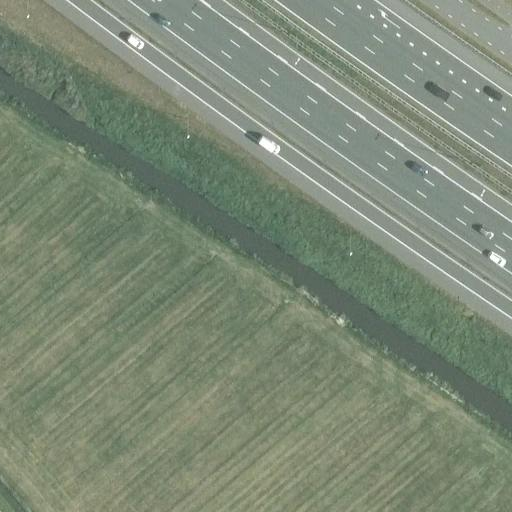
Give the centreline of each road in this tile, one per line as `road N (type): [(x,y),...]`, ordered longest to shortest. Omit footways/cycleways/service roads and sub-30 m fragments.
road 1 (motorway): [(77,0),(511,309)]
road 2 (motorway): [(160,0),(511,248)]
road 3 (unknown): [(199,0),(511,212)]
road 4 (motorway): [(511,139),(313,0)]
